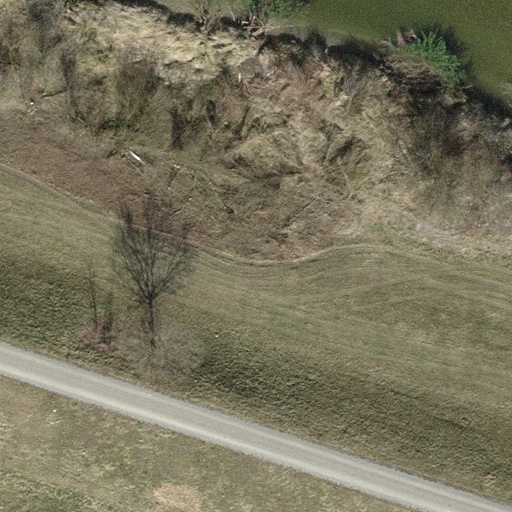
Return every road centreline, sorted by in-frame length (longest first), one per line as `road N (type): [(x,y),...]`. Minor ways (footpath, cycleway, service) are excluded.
road 1 (track): [(0,233),(511,399)]
road 2 (track): [(0,360),(468,511)]
